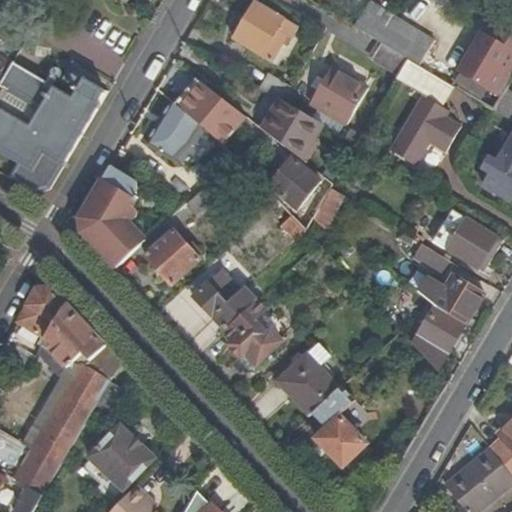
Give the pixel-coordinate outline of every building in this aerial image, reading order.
[(285,21),(256,2),(234,40),(262,58),(270,46),(280,52),(285,43),(275,37),(285,21)] [(381,44),(396,19),(370,3),(355,28),(381,44)] [(435,43),(396,19),(381,44),(384,46),(409,60),(420,67),(435,43)] [(511,78),(511,30),(501,24),(480,60),(511,78)] [(400,75),(409,60),(384,46),(375,61),(400,75)] [(0,76),(9,62),(0,56),(0,76)] [(420,67),(409,60),(397,83),(424,98),(443,109),(456,89),(420,67)] [(52,189),(102,105),(100,103),(107,92),(85,79),(73,98),(14,63),(0,87),(0,151),(19,162),(10,177),(38,193),(52,189)] [(368,90),(333,68),(311,104),(347,125),(368,90)] [(511,87),(510,87),(495,111),(511,121),(511,87)] [(443,109),(424,98),(391,152),(419,168),(432,145),(447,154),(464,126),(449,118),(451,114),(443,109)] [(325,127),(279,101),(262,131),(304,163),(325,127)] [(202,126),(172,103),(148,144),(175,162),(189,146),(202,126)] [(511,124),(503,119),(498,128),(511,136),(511,124)] [(221,143),(194,169),(210,186),(214,182),(238,158),(221,143)] [(511,143),(499,164),(491,160),(484,171),(492,175),(485,187),(511,202),(511,199),(511,143)] [(321,182),(292,160),(270,188),(298,211),(321,182)] [(112,170),(102,184),(138,204),(138,184),(112,170)] [(226,193),(214,182),(210,186),(193,204),(206,215),(226,193)] [(138,204),(102,184),(82,218),(85,235),(119,270),(148,242),(134,226),(138,204)] [(320,212),(333,219),(345,198),(332,191),(320,212)] [(499,239),(452,211),(433,244),(479,272),(499,239)] [(325,232),(333,219),(320,212),(313,224),(325,232)] [(293,243),(310,235),(300,216),(284,224),(293,243)] [(201,260),(197,255),(189,246),(174,230),(146,257),(173,286),(201,260)] [(189,246),(197,255),(201,253),(193,243),(189,246)] [(424,247),(415,261),(444,279),(453,265),(424,247)] [(215,319),(247,290),(249,288),(246,285),(240,289),(224,271),(209,284),(195,298),(215,319)] [(437,307),(466,325),(484,295),(453,276),(446,289),(430,279),(422,295),(437,307)] [(31,488),(44,496),(97,406),(110,384),(123,363),(54,288),(39,289),(19,323),(47,339),(55,344),(53,349),(53,350),(68,366),(69,367),(75,362),(82,370),(33,451),(16,480),(31,488)] [(226,331),(258,302),(247,290),(215,319),(226,331)] [(267,311),(258,302),(226,331),(235,341),(231,345),(244,358),(249,354),(259,365),(259,367),(261,366),(261,365),(285,343),(273,330),(269,334),(256,321),(267,311)] [(466,325),(437,307),(414,345),(438,371),(466,325)] [(55,344),(47,339),(39,353),(40,354),(43,347),(48,350),(53,349),(55,344)] [(309,354),(322,368),(334,358),(321,344),(309,354)] [(62,376),(68,366),(53,350),(53,349),(48,350),(43,347),(40,354),(62,376)] [(4,348),(0,354),(0,364),(25,379),(33,365),(4,348)] [(328,402),(341,390),(322,368),(309,354),(279,382),(311,417),(328,402)] [(21,444),(33,451),(82,370),(75,362),(69,367),(68,366),(62,376),(21,444)] [(110,384),(97,406),(110,414),(122,391),(110,384)] [(351,398),(343,389),(341,390),(328,402),(337,411),(351,398)] [(311,417),(297,431),(312,447),(319,441),(344,469),(369,447),(353,429),(350,426),(342,417),(331,427),(326,421),(337,411),(328,402),(311,417)] [(505,440),(492,451),(511,475),(511,425),(502,436),(505,440)] [(156,460),(121,427),(90,459),(126,492),(156,460)] [(466,511),(482,511),(511,487),(511,475),(492,451),(446,489),(466,511)] [(158,506),(137,486),(112,511),(155,511),(153,510),(158,506)] [(34,511),(44,496),(31,488),(20,506),(25,509),(22,511),(34,511)] [(211,506),(199,493),(187,511),(220,511),(213,504),(211,506)]
